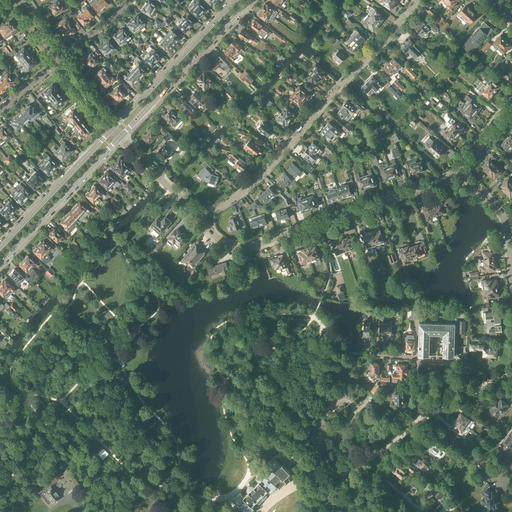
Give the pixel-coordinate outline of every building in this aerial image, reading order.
[(49,9),(48,10),(49,13),(59,6),(60,6),(61,5),(60,3),(58,1),(59,0),(58,0),(52,0),(51,1),(53,4),(48,7),(49,9)] [(101,11),(103,9),(96,0),(92,0),(90,3),(98,12),(100,10),(101,11)] [(105,6),(108,4),(104,0),(97,0),(97,1),(96,0),(103,9),(106,6),(105,6)] [(207,10),(200,3),(201,2),(199,0),(193,0),(191,3),(193,5),(203,14),(204,12),(205,12),(207,10)] [(395,2),(391,0),(380,0),(380,1),(382,2),(381,3),(390,9),(391,9),(392,8),(393,7),(393,6),(395,2)] [(450,9),(457,0),(446,0),(445,2),(448,4),(447,6),(450,9)] [(146,2),(145,5),(154,11),(155,12),(157,9),(158,10),(159,7),(149,1),(147,3),(146,2)] [(261,9),(262,9),(274,18),(278,12),(265,3),(261,9)] [(145,5),(141,11),(152,17),(156,12),(155,12),(154,11),(145,5)] [(200,17),(203,14),(193,5),(191,8),(189,9),(197,18),(199,16),(200,17)] [(59,6),(49,13),(51,15),(52,14),(54,16),(63,10),(60,6),(59,6)] [(463,20),(472,10),(469,7),(467,7),(466,6),(457,15),(463,20)] [(93,16),(87,9),(85,7),(82,9),(84,11),(82,13),(88,21),(91,19),(90,18),(93,16)] [(370,12),(367,15),(368,16),(378,24),(379,24),(381,22),(381,21),(383,19),(381,17),(382,16),(378,12),(378,11),(373,7),(373,8),(372,7),(369,11),(370,12)] [(276,20),(274,18),(262,9),(258,15),(266,21),(268,18),(270,19),(271,19),(274,21),(276,20)] [(347,18),(351,14),(346,10),(344,9),(343,10),(341,13),(347,18)] [(469,25),(469,24),(477,16),(475,14),(475,12),(472,10),(463,20),(466,23),(462,27),(464,30),(469,25)] [(292,19),(289,17),(283,12),(281,15),(288,20),(290,22),(292,19)] [(83,25),(88,21),(82,13),(77,17),(83,25)] [(434,20),(434,19),(429,15),(427,15),(427,16),(426,17),(427,18),(423,21),(422,20),(422,21),(421,20),(418,22),(419,23),(415,28),(416,29),(414,31),(416,32),(417,31),(419,33),(418,34),(422,38),(424,36),(425,37),(426,37),(427,37),(428,36),(428,35),(428,34),(432,30),(434,32),(435,32),(436,32),(437,32),(438,31),(438,30),(438,29),(436,26),(437,25),(435,23),(434,24),(432,22),(433,22),(434,21),(434,20)] [(60,21),(57,23),(59,26),(58,27),(59,29),(69,22),(70,21),(69,20),(67,17),(66,17),(65,16),(59,20),(60,21)] [(143,20),(142,21),(138,16),(136,18),(135,17),(132,20),(138,27),(141,30),(144,27),(144,26),(145,25),(144,23),(145,22),(143,20)] [(189,27),(194,22),(187,16),(184,19),(182,17),(180,19),(182,21),(189,27)] [(368,16),(362,23),(370,30),(371,29),(374,30),(375,29),(376,28),(377,27),(377,26),(378,24),(368,16)] [(440,25),(445,20),(441,17),(436,22),(440,25)] [(189,27),(182,21),(180,19),(178,21),(177,22),(176,23),(175,24),(184,32),(189,27)] [(345,22),(352,27),(354,24),(348,20),(349,19),(348,19),(345,22)] [(137,33),(141,30),(138,27),(132,20),(128,22),(129,23),(127,25),(134,34),(136,32),(137,33)] [(271,33),(269,31),(264,28),(264,27),(254,20),(252,24),(253,25),(252,26),(265,36),(266,34),(269,36),(271,33)] [(441,26),(445,30),(450,24),(446,21),(441,26)] [(5,24),(4,25),(12,35),(12,36),(18,32),(13,24),(12,24),(11,23),(11,24),(9,22),(8,22),(7,22),(5,23),(5,24)] [(69,22),(59,29),(60,31),(62,30),(63,33),(72,27),(69,22)] [(463,47),(471,54),(491,30),(484,24),(463,47)] [(4,25),(0,27),(0,28),(1,31),(0,31),(1,32),(4,37),(5,39),(6,39),(12,35),(4,25)] [(72,27),(63,33),(66,37),(76,31),(74,28),(73,29),(72,27)] [(119,30),(117,32),(127,43),(131,39),(123,29),(120,31),(119,30)] [(171,30),(167,34),(176,43),(180,38),(175,34),(177,31),(175,30),(173,31),(171,30)] [(255,43),(257,41),(242,30),(238,35),(248,42),(250,39),(255,43)] [(359,33),(356,30),(351,36),(359,44),(360,43),(360,44),(363,41),(363,40),(365,38),(359,33)] [(282,40),(283,38),(274,31),(272,34),(281,41),(282,40)] [(117,32),(112,35),(122,47),(127,43),(117,32)] [(167,34),(163,38),(172,47),(176,43),(167,34)] [(354,49),(359,44),(351,36),(345,41),(351,47),(350,48),(353,50),(354,49)] [(500,36),(492,45),(498,49),(506,41),(500,36)] [(162,38),(158,42),(160,44),(160,45),(165,50),(166,49),(168,51),(172,47),(163,38),(162,38)] [(415,58),(422,51),(414,44),(415,44),(410,39),(409,40),(407,38),(404,41),(406,43),(401,48),(406,53),(408,51),(415,58)] [(106,41),(103,43),(104,44),(111,53),(113,51),(115,52),(117,50),(116,49),(109,40),(107,42),(106,41)] [(235,40),(230,45),(231,46),(239,54),(242,51),(244,53),(245,51),(245,50),(246,50),(245,49),(245,50),(235,40)] [(506,41),(498,49),(503,54),(511,46),(506,41)] [(104,44),(99,48),(108,58),(109,57),(108,55),(111,53),(104,44)] [(273,54),(275,52),(276,51),(266,44),(264,47),(273,54)] [(231,46),(224,52),(233,60),(232,61),(233,61),(234,61),(235,59),(233,57),(233,56),(235,57),(239,53),(239,54),(231,46)] [(19,61),(28,54),(24,48),(23,49),(23,48),(20,50),(21,51),(15,56),(19,61)] [(161,57),(161,56),(154,50),(150,55),(157,61),(158,59),(159,59),(161,58),(161,57)] [(94,51),(83,60),(84,62),(83,63),(85,66),(94,58),(97,56),(97,55),(94,51)] [(338,65),(340,63),(341,63),(345,58),(338,51),(332,58),(336,61),(335,62),(338,65)] [(133,53),(132,52),(129,55),(134,59),(137,62),(132,67),(133,68),(143,77),(145,75),(145,73),(146,72),(140,66),(141,65),(139,63),(141,61),(137,58),(136,57),(137,56),(133,53)] [(143,58),(145,60),(152,67),(152,66),(153,66),(155,64),(155,63),(157,61),(150,55),(148,53),(143,58)] [(23,66),(32,58),(28,54),(19,61),(23,66)] [(94,58),(85,66),(86,68),(88,66),(90,68),(99,61),(97,59),(98,58),(97,56),(94,58)] [(219,56),(209,67),(213,71),(217,66),(222,71),(224,69),(225,69),(228,66),(227,64),(223,60),(219,56)] [(25,73),(36,64),(35,61),(33,58),(32,58),(23,66),(25,68),(23,70),(25,73)] [(393,58),(389,63),(396,70),(398,67),(399,68),(401,66),(400,65),(393,58)] [(316,63),(312,60),(310,62),(313,64),(309,69),(311,71),(320,78),(321,76),(322,77),(324,75),(323,74),(325,72),(319,66),(319,65),(316,63)] [(501,60),(495,66),(497,68),(503,62),(501,60)] [(389,63),(383,68),(391,75),(392,76),(391,76),(395,80),(396,80),(397,81),(398,80),(395,77),(395,75),(398,72),(395,70),(396,70),(389,63)] [(97,80),(106,73),(104,71),(106,70),(103,67),(99,71),(98,69),(96,71),(97,72),(94,75),(96,77),(95,78),(97,80)] [(414,79),(417,76),(408,67),(405,70),(414,79)] [(140,79),(143,77),(133,68),(129,73),(137,81),(139,79),(140,79)] [(320,78),(311,71),(309,69),(306,72),(307,73),(304,76),(307,79),(308,78),(314,84),(316,82),(317,82),(319,80),(318,79),(320,78)] [(245,71),(242,74),(250,81),(252,79),(250,77),(250,76),(245,71)] [(6,72),(1,76),(2,78),(9,86),(14,82),(6,72)] [(101,84),(109,77),(106,73),(97,80),(98,82),(99,81),(101,84)] [(137,81),(129,73),(128,73),(126,76),(125,75),(123,77),(132,86),(137,81)] [(211,85),(214,81),(213,81),(211,79),(212,79),(209,76),(208,77),(205,73),(202,76),(201,75),(200,76),(199,77),(199,78),(198,78),(200,80),(197,82),(205,89),(207,86),(208,87),(210,85),(211,85)] [(294,78),(289,73),(286,77),(291,82),(294,78)] [(242,74),(239,77),(244,82),(248,85),(251,83),(250,81),(242,74)] [(374,75),(362,86),(368,92),(373,87),(377,91),(381,86),(382,86),(384,85),(377,79),(378,78),(375,74),(375,75),(374,75)] [(486,76),(481,82),(494,93),(499,87),(490,79),(486,76)] [(105,88),(114,80),(112,78),(111,79),(109,77),(101,84),(105,88)] [(2,78),(0,79),(0,84),(4,90),(9,86),(2,78)] [(395,80),(391,85),(396,90),(401,85),(397,81),(396,80),(395,80)] [(481,82),(476,88),(489,99),(494,93),(481,82)] [(391,84),(387,88),(394,95),(398,91),(396,90),(391,85),(391,84)] [(48,97),(56,90),(57,89),(54,86),(54,87),(52,85),(41,94),(43,97),(45,95),(48,97)] [(119,86),(110,94),(112,96),(110,97),(112,99),(122,91),(120,90),(121,89),(119,86)] [(279,96),(280,94),(281,94),(284,91),(278,86),(275,90),(277,91),(275,92),(276,93),(279,96)] [(306,97),(309,94),(299,86),(297,89),(298,90),(296,93),(305,101),(307,98),(306,97)] [(441,97),(445,92),(440,87),(436,92),(441,97)] [(122,91),(112,99),(114,101),(115,100),(117,102),(126,94),(127,93),(124,89),(122,91)] [(52,102),(60,95),(56,90),(48,97),(52,102)] [(233,96),(233,95),(227,90),(224,93),(230,98),(229,100),(231,102),(233,100),(236,98),(233,96)] [(185,91),(182,94),(187,100),(190,102),(192,104),(196,101),(196,100),(204,107),(207,104),(205,101),(195,92),(193,94),(189,98),(188,97),(189,96),(185,91)] [(303,103),(305,101),(296,93),(293,95),(292,94),(289,97),(299,105),(302,102),(303,103)] [(433,93),(429,98),(430,100),(430,101),(435,105),(439,100),(434,96),(435,95),(433,93)] [(60,95),(52,102),(57,109),(62,106),(60,104),(62,103),(65,101),(64,101),(65,100),(60,95)] [(468,95),(466,98),(469,101),(466,104),(476,113),(477,112),(479,110),(479,109),(481,107),(479,105),(479,104),(474,99),(473,100),(468,95)] [(356,113),(360,109),(362,110),(364,108),(353,98),(351,101),(356,105),(353,107),(346,101),(342,106),(352,114),(354,111),(356,113)] [(175,100),(172,103),(175,106),(174,108),(176,110),(178,109),(181,111),(184,108),(186,111),(187,110),(191,115),(193,113),(193,112),(195,110),(188,104),(190,102),(187,100),(186,102),(185,102),(183,104),(181,106),(177,103),(177,102),(175,100)] [(460,105),(457,107),(463,112),(462,113),(467,118),(468,117),(471,119),(473,117),(474,116),(476,114),(476,113),(466,104),(463,102),(461,105),(460,105)] [(27,105),(24,107),(32,117),(33,119),(39,114),(38,112),(40,111),(34,104),(32,105),(31,106),(30,105),(28,106),(27,105)] [(294,115),(295,115),(284,106),(283,108),(283,109),(284,111),(282,113),(290,120),(292,118),(293,118),(294,116),(294,115)] [(352,115),(352,114),(342,106),(342,107),(343,107),(338,113),(345,118),(349,113),(352,115)] [(24,107),(19,112),(27,121),(32,117),(24,107)] [(69,122),(77,115),(75,113),(76,112),(74,110),(73,110),(66,116),(68,119),(67,120),(69,122)] [(52,119),(58,114),(55,111),(49,116),(51,119),(52,119)] [(171,123),(173,125),(175,127),(181,120),(173,112),(172,113),(170,111),(166,115),(164,113),(162,115),(164,117),(171,123)] [(418,111),(416,114),(417,115),(417,116),(422,120),(425,117),(420,113),(419,113),(418,111)] [(19,112),(14,116),(22,125),(27,121),(19,112)] [(287,124),(290,120),(282,113),(279,117),(278,116),(278,117),(278,116),(277,116),(277,117),(276,117),(276,118),(277,119),(276,119),(285,126),(288,124),(287,124)] [(47,114),(44,117),(47,121),(47,122),(51,126),(54,123),(50,119),(47,114)] [(77,115),(69,122),(71,124),(71,123),(74,126),(81,120),(81,119),(80,117),(79,117),(77,115)] [(462,128),(452,119),(452,118),(448,115),(447,116),(446,117),(446,118),(446,119),(446,120),(447,121),(445,124),(449,126),(448,127),(458,135),(461,132),(460,131),(462,128)] [(12,119),(10,120),(12,122),(10,123),(14,127),(12,129),(15,132),(14,133),(15,134),(16,133),(17,134),(20,132),(18,129),(22,125),(14,116),(11,118),(12,119)] [(414,116),(409,122),(414,126),(419,120),(414,116)] [(81,120),(74,126),(76,129),(75,129),(77,132),(85,125),(83,123),(84,122),(82,120),(81,120)] [(263,122),(258,128),(268,137),(271,133),(276,137),(279,133),(275,130),(274,131),(263,122)] [(329,122),(325,127),(332,133),(336,137),(338,138),(339,136),(340,136),(343,132),(335,125),(334,127),(329,122)] [(77,132),(75,134),(76,136),(78,136),(79,134),(80,134),(83,138),(91,132),(85,125),(77,132)] [(0,134),(6,142),(7,142),(12,138),(2,127),(0,128),(0,134)] [(165,136),(168,132),(163,127),(159,130),(165,136)] [(325,127),(320,133),(331,143),(336,137),(332,133),(325,127)] [(454,139),(458,135),(448,127),(444,131),(442,130),(440,133),(450,141),(453,138),(454,139)] [(158,139),(162,134),(160,132),(158,134),(152,129),(146,134),(145,134),(144,134),(143,135),(143,136),(143,137),(143,138),(149,143),(156,137),(158,139)] [(201,135),(202,134),(197,130),(196,131),(193,134),(198,138),(201,135)] [(260,154),(264,150),(258,145),(256,144),(255,145),(250,141),(251,140),(248,137),(245,136),(245,133),(239,131),(238,135),(244,136),(243,139),(245,140),(246,141),(245,142),(247,143),(243,148),(246,150),(248,149),(256,155),(258,152),(260,154)] [(167,142),(173,137),(169,133),(163,138),(167,142)] [(429,137),(423,144),(428,148),(428,149),(434,154),(433,155),(437,158),(439,155),(441,157),(444,153),(443,152),(443,151),(440,148),(441,146),(435,140),(434,141),(429,137)] [(503,143),(502,144),(506,149),(505,150),(509,155),(511,151),(511,145),(506,139),(503,142),(503,143)] [(61,146),(59,147),(67,155),(72,150),(64,142),(63,141),(60,143),(61,144),(61,145),(61,146)] [(313,142),(308,148),(315,154),(318,156),(321,153),(319,151),(320,149),(319,149),(320,148),(313,142)] [(165,144),(156,153),(165,161),(168,158),(169,158),(170,158),(170,157),(170,156),(169,155),(173,151),(165,144)] [(55,149),(52,151),(62,160),(65,158),(66,158),(67,156),(67,155),(59,147),(57,150),(55,149)] [(308,148),(303,153),(306,156),(305,157),(308,159),(307,160),(309,162),(308,165),(310,166),(315,160),(318,156),(315,154),(308,148)] [(43,157),(42,159),(44,162),(53,169),(54,168),(56,169),(57,167),(57,165),(47,154),(45,153),(44,153),(43,154),(43,155),(43,156),(43,157)] [(234,153),(232,156),(235,159),(232,163),(234,164),(234,165),(237,168),(238,167),(243,171),(248,166),(245,163),(246,162),(240,158),(234,153)] [(12,164),(14,161),(9,155),(6,158),(12,164)] [(488,173),(495,165),(493,163),(496,159),(492,155),(488,159),(488,160),(483,166),(485,168),(484,169),(488,173)] [(376,156),(372,158),(376,170),(380,168),(381,168),(385,180),(388,179),(388,180),(392,178),(387,162),(383,164),(383,163),(380,164),(380,165),(379,165),(378,163),(376,157),(376,156)] [(119,161),(116,163),(127,173),(129,171),(131,174),(133,171),(131,169),(119,158),(118,160),(119,161)] [(424,171),(424,170),(420,158),(406,163),(408,169),(411,168),(413,173),(420,171),(421,172),(424,171)] [(42,159),(37,164),(48,174),(50,174),(52,173),(51,171),(53,169),(44,162),(42,159)] [(387,162),(392,178),(393,178),(400,176),(395,159),(392,160),(387,162)] [(216,186),(218,177),(209,174),(213,170),(205,161),(202,164),(205,168),(198,175),(203,180),(203,179),(209,181),(209,183),(216,185),(215,186),(216,186)] [(113,165),(111,167),(123,179),(125,177),(124,176),(127,173),(116,163),(113,166),(113,165)] [(300,168),(299,169),(293,164),(287,169),(290,172),(287,175),(292,180),(291,180),(293,181),(294,179),(295,179),(299,175),(300,177),(304,173),(300,168)] [(495,178),(501,171),(495,165),(488,173),(492,177),(493,176),(495,178)] [(33,169),(29,174),(31,176),(40,185),(45,180),(33,169)] [(373,186),(376,185),(371,170),(368,171),(368,173),(364,175),(368,188),(369,188),(372,187),(373,186)] [(105,173),(102,176),(112,185),(115,188),(117,185),(117,186),(119,184),(118,182),(108,172),(106,174),(105,173)] [(313,181),(315,178),(310,173),(307,175),(313,181)] [(292,180),(287,175),(286,174),(278,181),(284,187),(291,180),(292,180)] [(368,188),(364,175),(360,176),(359,174),(356,175),(361,190),(364,189),(368,188)] [(26,176),(24,179),(34,189),(36,187),(37,188),(40,185),(31,176),(28,178),(26,176)] [(101,179),(99,181),(110,191),(111,189),(110,188),(112,185),(102,176),(100,179),(101,179)] [(511,186),(511,183),(511,182),(511,181),(511,180),(509,178),(508,179),(501,186),(503,188),(502,189),(506,193),(511,186)] [(30,194),(22,186),(20,184),(15,189),(26,199),(28,196),(29,196),(30,195),(30,194)] [(345,196),(352,194),(348,184),(345,186),(344,184),(341,185),(341,187),(337,188),(341,198),(342,199),(346,198),(345,196)] [(92,189),(90,190),(99,198),(101,196),(103,198),(105,196),(103,194),(95,186),(94,186),(93,185),(91,188),(92,189)] [(277,194),(275,193),(270,187),(264,192),(269,198),(272,195),(274,197),(277,194)] [(341,198),(337,188),(334,189),(333,188),(330,189),(331,190),(327,192),(330,201),(341,198)] [(23,202),(26,199),(15,189),(10,194),(21,204),(22,204),(23,203),(23,202)] [(88,191),(85,194),(86,195),(94,203),(97,200),(99,202),(101,200),(99,198),(90,190),(89,192),(88,191)] [(314,208),(317,207),(316,204),(316,203),(315,200),(314,198),(318,197),(316,191),(312,192),(313,196),(306,199),(310,210),(314,209),(314,208)] [(264,203),(269,198),(264,192),(259,198),(260,199),(259,199),(261,202),(262,201),(264,203)] [(310,210),(306,199),(298,201),(297,197),(294,198),(296,204),(299,203),(300,205),(299,205),(301,209),(302,212),(305,211),(306,212),(310,210)] [(112,199),(110,201),(118,209),(121,207),(112,199)] [(444,207),(450,205),(448,199),(445,201),(436,204),(433,205),(437,216),(437,217),(438,217),(437,215),(445,212),(444,207)] [(15,211),(17,208),(8,200),(6,202),(7,203),(4,206),(12,213),(13,213),(15,211)] [(87,213),(89,211),(79,202),(77,204),(76,203),(74,206),(74,207),(82,215),(85,217),(88,214),(87,213)] [(437,216),(433,205),(433,204),(428,206),(427,205),(423,207),(428,221),(432,220),(432,219),(432,218),(437,216)] [(12,214),(12,213),(4,206),(1,209),(0,208),(0,211),(7,218),(9,216),(10,216),(12,214)] [(78,220),(82,215),(74,207),(73,208),(72,207),(70,210),(70,211),(73,214),(73,215),(78,220)] [(287,210),(284,211),(283,210),(280,211),(280,210),(275,212),(277,217),(276,217),(277,221),(278,220),(278,221),(289,217),(287,210)] [(73,214),(70,211),(69,213),(68,212),(66,214),(67,215),(65,217),(73,224),(74,224),(78,220),(73,215),(73,214)] [(105,218),(99,213),(96,215),(103,221),(105,218)] [(264,213),(257,216),(258,218),(260,226),(260,227),(264,225),(267,224),(265,216),(264,213)] [(231,222),(229,222),(232,231),(233,231),(234,230),(241,228),(238,221),(240,221),(238,215),(234,216),(234,217),(230,219),(231,222)] [(73,224),(65,217),(64,216),(62,219),(62,220),(60,222),(65,227),(64,229),(69,234),(76,227),(74,224),(73,224)] [(151,224),(152,224),(150,226),(154,230),(159,234),(161,232),(162,233),(166,229),(169,226),(168,226),(172,221),(166,216),(163,219),(159,216),(158,218),(157,217),(151,224)] [(257,216),(249,218),(250,221),(251,225),(250,225),(251,228),(252,228),(253,229),(260,226),(258,218),(257,216)] [(176,229),(175,229),(170,235),(171,236),(170,237),(170,238),(168,240),(167,241),(172,245),(174,243),(179,247),(180,246),(181,247),(189,237),(184,233),(185,232),(179,227),(176,229)] [(62,240),(64,238),(54,229),(52,231),(51,231),(50,231),(49,232),(49,233),(50,233),(49,234),(56,242),(60,238),(62,240)] [(383,246),(385,245),(380,230),(376,231),(376,230),(371,232),(376,246),(381,245),(381,244),(383,246)] [(372,248),(376,246),(371,232),(367,233),(367,234),(363,236),(368,251),(371,250),(371,247),(372,248)] [(346,250),(342,239),(342,238),(337,240),(336,240),(332,241),(337,255),(340,254),(341,252),(346,250)] [(347,238),(342,239),(346,250),(346,251),(352,249),(352,251),(353,251),(354,251),(356,250),(352,238),(348,239),(347,238)] [(72,241),(78,247),(80,245),(74,239),(72,241)] [(47,254),(52,249),(50,246),(47,242),(46,243),(44,240),(42,242),(41,242),(40,241),(37,244),(38,245),(47,254)] [(163,240),(154,250),(157,252),(166,242),(163,240)] [(412,246),(408,247),(412,257),(412,258),(413,261),(417,259),(416,256),(421,254),(420,249),(423,248),(424,250),(427,249),(424,241),(420,242),(420,244),(412,247),(412,246)] [(187,264),(201,247),(200,248),(195,244),(182,260),(187,264)] [(42,259),(46,263),(50,259),(48,258),(49,256),(47,254),(38,245),(38,246),(36,248),(36,247),(33,250),(34,251),(33,251),(34,252),(33,252),(36,254),(39,257),(41,259),(42,259)] [(318,261),(320,260),(316,246),(312,248),(312,246),(307,248),(311,260),(316,258),(316,260),(317,260),(318,261)] [(399,248),(399,249),(404,264),(407,263),(408,262),(407,260),(412,258),(412,257),(408,247),(408,246),(403,247),(402,247),(399,248)] [(194,267),(206,251),(201,247),(187,264),(187,265),(189,263),(194,267)] [(306,262),(311,260),(307,248),(301,250),(300,249),(298,250),(303,266),(306,264),(306,263),(306,262)] [(481,258),(481,262),(485,261),(495,260),(493,248),(492,248),(490,248),(490,249),(488,249),(489,252),(484,253),(485,257),(481,258)] [(283,275),(288,273),(288,274),(294,272),(287,253),(282,254),(279,255),(279,257),(269,260),(270,263),(272,263),(273,266),(275,265),(278,273),(282,272),(283,275)] [(32,268),(36,264),(28,256),(27,255),(24,258),(25,259),(24,260),(32,268)] [(28,273),(32,268),(24,260),(22,262),(22,261),(19,264),(20,264),(19,265),(28,273)] [(482,267),(480,267),(480,271),(495,269),(494,266),(496,266),(495,260),(485,261),(481,262),(482,267)] [(223,275),(229,273),(228,270),(226,262),(213,267),(211,268),(211,267),(210,268),(207,269),(208,271),(207,271),(208,274),(209,274),(210,276),(216,274),(217,274),(220,273),(219,273),(222,272),(223,275)] [(20,279),(22,276),(14,269),(9,274),(15,280),(18,277),(20,279)] [(52,275),(48,270),(45,273),(50,277),(52,280),(55,277),(52,275)] [(15,289),(13,287),(8,282),(5,280),(3,282),(2,281),(0,283),(9,292),(11,294),(15,289)] [(487,289),(498,288),(497,282),(496,282),(496,280),(487,281),(486,280),(481,281),(481,282),(482,285),(482,286),(483,286),(483,290),(487,289)] [(11,294),(9,292),(0,283),(0,293),(6,299),(11,294)] [(338,293),(342,292),(345,291),(343,285),(336,287),(338,293)] [(498,294),(498,292),(498,288),(487,289),(488,298),(484,298),(484,303),(490,302),(490,298),(498,297),(498,294)] [(29,298),(23,292),(19,289),(17,292),(26,301),(29,298)] [(10,307),(15,312),(18,309),(12,304),(10,307)] [(17,313),(15,312),(10,307),(7,309),(14,316),(17,313)] [(486,323),(501,322),(500,311),(483,313),(483,317),(486,318),(486,323)] [(455,325),(455,332),(459,332),(459,333),(464,333),(465,321),(460,321),(459,326),(455,325)] [(495,333),(502,332),(501,322),(486,323),(487,333),(489,332),(490,334),(495,334),(495,333)] [(431,334),(431,323),(419,323),(419,333),(429,334),(430,334),(431,334)] [(443,334),(443,324),(431,323),(431,334),(443,334)] [(392,324),(387,324),(381,324),(380,334),(386,335),(386,336),(389,336),(390,336),(391,334),(391,333),(391,328),(392,328),(393,327),(393,325),(392,325),(392,324)] [(444,334),(455,334),(455,324),(443,324),(443,334),(444,334)] [(429,342),(430,334),(429,334),(419,333),(419,342),(429,342)] [(454,343),(455,334),(444,334),(444,343),(454,343)] [(414,350),(415,341),(413,341),(413,338),(406,338),(405,346),(407,346),(407,349),(408,350),(410,350),(411,349),(414,350)] [(429,356),(429,342),(419,342),(418,356),(429,356)] [(454,357),(454,343),(444,343),(443,357),(454,357)] [(499,355),(499,352),(498,351),(498,349),(492,349),(492,348),(488,348),(488,349),(486,348),(486,345),(470,344),(470,351),(477,351),(477,348),(484,349),(483,356),(492,357),(492,356),(497,356),(497,355),(499,355)] [(340,385),(347,377),(345,375),(343,378),(342,377),(338,382),(340,385)] [(371,391),(374,395),(379,389),(380,385),(376,384),(371,391)] [(395,404),(404,404),(404,393),(399,393),(399,388),(393,388),(393,393),(395,394),(395,400),(394,400),(393,400),(393,401),(393,402),(394,403),(395,403),(395,404)] [(498,416),(508,405),(500,398),(490,409),(498,416)] [(469,424),(471,420),(461,413),(460,414),(459,414),(459,415),(458,417),(457,419),(465,425),(467,423),(469,424)] [(468,427),(465,425),(457,419),(455,421),(454,422),(453,423),(453,424),(452,425),(462,432),(465,429),(467,430),(468,427)] [(296,429),(289,436),(292,440),(300,432),(296,429)] [(509,451),(511,446),(511,433),(511,432),(501,444),(509,451)] [(446,453),(442,449),(431,441),(427,446),(430,448),(428,450),(435,455),(437,457),(438,455),(441,458),(446,453)] [(427,472),(431,467),(417,454),(412,460),(419,466),(419,467),(423,471),(424,471),(426,473),(427,472)] [(506,469),(511,463),(506,459),(501,465),(506,469)] [(281,466),(276,460),(264,472),(263,471),(256,477),(260,481),(255,486),(254,485),(253,484),(252,484),(251,484),(250,485),(249,486),(248,487),(247,488),(248,489),(248,490),(249,492),(244,496),(240,493),(234,499),(245,511),(253,511),(254,511),(254,510),(253,509),(255,508),(252,505),(256,501),(259,505),(268,497),(264,493),(268,490),(270,492),(272,491),(273,491),(274,492),(275,491),(276,491),(276,490),(277,489),(276,488),(276,487),(277,486),(279,488),(285,481),(284,479),(290,473),(282,465),(281,466)] [(397,469),(394,472),(402,479),(405,474),(404,473),(408,468),(401,463),(396,468),(397,469)] [(43,493),(40,495),(48,505),(50,503),(51,504),(53,503),(78,483),(67,469),(62,473),(65,477),(62,479),(59,479),(55,485),(51,486),(43,493)] [(488,478),(492,473),(487,469),(483,474),(488,478)] [(488,484),(480,492),(485,497),(484,498),(483,498),(481,500),(481,501),(482,501),(481,502),(486,507),(483,509),(486,511),(489,511),(493,509),(494,510),(495,509),(497,507),(497,506),(496,505),(498,504),(497,503),(499,500),(495,496),(496,495),(495,495),(498,491),(495,489),(493,492),(491,490),(490,491),(488,489),(491,486),(488,484)] [(431,492),(437,497),(441,493),(435,488),(431,492)]
